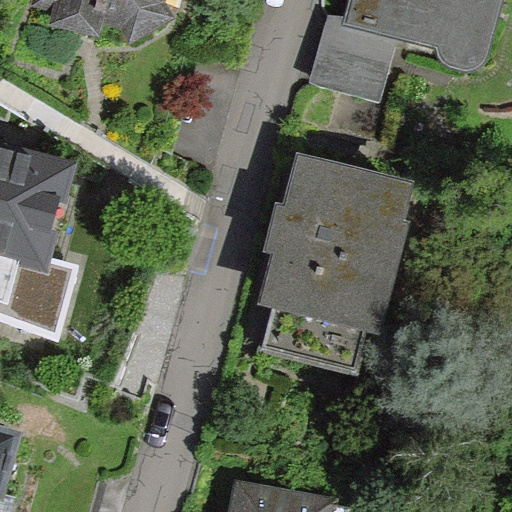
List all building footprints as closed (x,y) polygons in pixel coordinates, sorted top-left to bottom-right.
[(142,35),(151,0),(49,0),(47,11),(142,35)] [(337,13),(314,85),(374,104),(395,38),(459,58),(476,0),(346,0),(342,15),(337,13)] [(0,157),(0,316),(32,326),(75,180),(0,157)] [(351,368),(395,192),(299,168),(255,344),(351,368)] [(0,489),(14,436),(0,431),(0,489)] [(344,511),(346,502),(230,484),(226,511),(344,511)]
